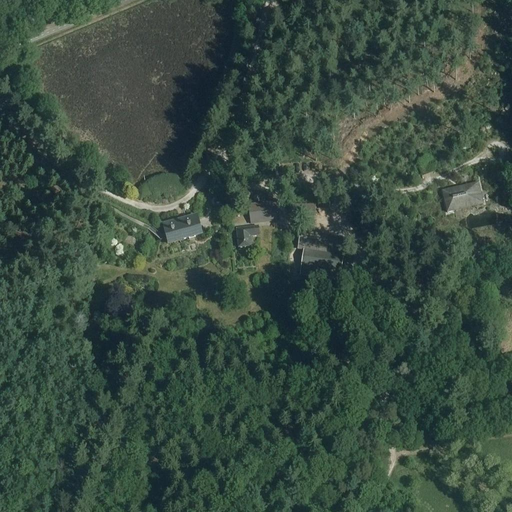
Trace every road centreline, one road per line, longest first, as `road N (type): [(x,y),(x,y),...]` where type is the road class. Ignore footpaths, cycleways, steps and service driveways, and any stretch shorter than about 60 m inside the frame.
road 1 (track): [(270,0),(260,72),(222,160),(182,201),(160,209),(106,191),(0,91)]
road 2 (track): [(222,160),(264,188),(396,192),(494,151)]
road 3 (track): [(390,451),(443,454),(511,511)]
